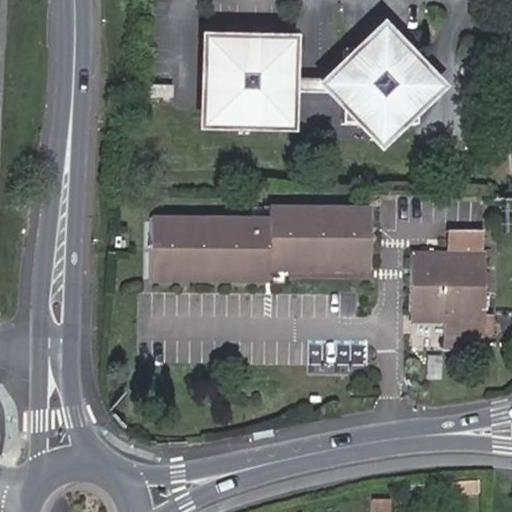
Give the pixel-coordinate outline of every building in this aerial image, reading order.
[(381,140),(434,88),(381,35),(329,88),(381,140)] [(284,124),(284,51),(210,51),(210,124),(284,124)] [(266,271),(367,271),(368,209),(267,207),(267,219),(152,217),(151,281),(266,282),(266,271)] [(411,253),(411,322),(445,322),(445,335),(491,335),(491,316),(482,316),(482,221),(452,221),(451,253),(411,253)] [(410,324),(410,334),(440,335),(440,325),(410,324)] [(446,343),(446,355),(482,355),(482,343),(446,343)] [(476,491),(476,479),(452,480),(452,492),(476,491)] [(386,511),(386,499),(369,500),(369,511),(386,511)]
